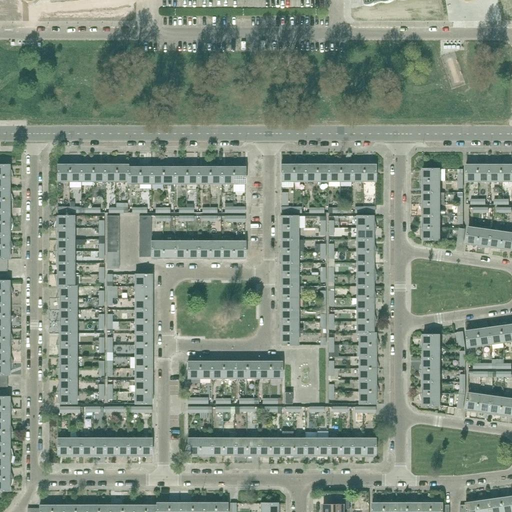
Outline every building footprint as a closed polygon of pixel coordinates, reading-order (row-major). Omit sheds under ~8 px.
[(0,177),(9,177),(9,165),(0,165),(0,177)] [(57,182),(69,182),(69,165),(57,165),(57,182)] [(69,182),(81,182),(81,165),(69,165),(69,182)] [(81,182),(92,182),(92,165),(81,165),(81,182)] [(92,182),(104,182),(104,165),(92,165),(92,182)] [(104,182),(116,182),(116,165),(104,165),(104,182)] [(128,182),(128,168),(128,165),(116,165),(116,182),(128,182)] [(281,182),(293,182),(293,165),(281,165),(281,182)] [(293,182),(305,182),(305,165),(293,165),(293,182)] [(305,182),(316,182),(316,165),(305,165),(305,182)] [(316,182),(328,182),(328,165),(316,165),(316,182)] [(328,182),(340,182),(340,165),(328,165),(328,182)] [(340,182),(351,182),(351,165),(340,165),(340,182)] [(363,165),(351,165),(351,182),(363,182),(363,165)] [(363,165),(363,182),(375,182),(375,165),(363,165)] [(466,182),(478,182),(478,165),(466,165),(466,182)] [(478,182),(490,182),(490,165),(478,165),(478,182)] [(501,182),(501,165),(490,165),(490,182),(501,182)] [(501,182),(511,182),(511,165),(501,165),(501,182)] [(127,185),(139,185),(139,168),(128,168),(128,182),(127,185)] [(139,185),(151,185),(151,168),(139,168),(139,185)] [(151,185),(163,185),(163,168),(151,168),(151,185)] [(163,185),(174,185),(174,168),(163,168),(163,185)] [(174,185),(186,185),(186,168),(174,168),(174,185)] [(186,185),(198,185),(198,168),(186,168),(186,185)] [(198,185),(209,185),(209,168),(198,168),(198,185)] [(209,185),(221,185),(221,168),(209,168),(209,185)] [(221,185),(233,185),(233,168),(221,168),(221,185)] [(233,185),(245,184),(245,168),(233,168),(233,185)] [(423,181),(440,181),(440,169),(423,169),(423,181)] [(0,188),(9,189),(9,177),(0,177),(0,188)] [(440,193),(440,181),(423,181),(423,193),(440,193)] [(0,200),(9,201),(9,189),(0,188),(0,200)] [(440,205),(440,193),(423,193),(423,205),(440,205)] [(0,212),(9,212),(9,201),(0,200),(0,212)] [(440,216),(440,205),(423,205),(423,216),(440,216)] [(0,224),(9,224),(9,212),(0,212),(0,224)] [(440,228),(440,216),(423,216),(423,228),(440,228)] [(77,217),(74,217),(57,217),(57,229),(74,229),(74,221),(77,221),(77,217)] [(297,229),(297,217),(281,217),(281,229),(297,229)] [(356,229),(373,229),(373,217),(356,217),(356,229)] [(0,235),(9,236),(9,224),(0,224),(0,235)] [(478,246),(480,229),(468,227),(466,244),(478,246)] [(440,240),(440,228),(423,228),(423,240),(440,240)] [(77,236),(74,236),(74,229),(57,229),(57,240),(77,240),(77,236)] [(281,241),(297,241),(297,229),(281,229),(281,241)] [(356,240),(373,240),(373,229),(356,229),(356,240)] [(489,247),(492,231),(480,229),(478,246),(489,247)] [(501,249),(503,232),(492,231),(489,247),(501,249)] [(511,250),(511,233),(503,232),(501,249),(511,250)] [(0,247),(9,247),(9,236),(0,235),(0,247)] [(73,244),(77,244),(77,240),(57,240),(57,252),(73,252),(73,244)] [(373,252),(373,248),(373,240),(356,240),(356,252),(373,252)] [(297,252),(297,248),(297,241),(281,241),(281,252),(297,252)] [(163,259),(163,248),(163,242),(151,242),(151,246),(151,252),(151,258),(151,259),(163,259)] [(174,259),(174,248),(174,242),(163,242),(163,248),(163,259),(174,259)] [(186,259),(186,248),(186,242),(174,242),(174,248),(174,259),(186,259)] [(198,259),(198,248),(198,242),(186,242),(186,248),(186,259),(198,259)] [(209,259),(209,248),(209,242),(198,242),(198,248),(198,259),(209,259)] [(221,259),(221,248),(221,242),(209,242),(209,248),(209,259),(221,259)] [(233,259),(233,248),(233,242),(221,242),(221,248),(221,259),(233,259)] [(245,259),(245,242),(233,242),(233,248),(233,259),(245,259)] [(9,260),(9,247),(0,247),(0,259),(7,260),(9,260)] [(57,264),(73,264),(73,252),(57,252),(57,264)] [(281,264),(297,264),(297,252),(281,252),(281,264)] [(356,264),(373,264),(373,252),(356,252),(356,264)] [(57,275),(73,275),(73,264),(57,264),(57,275)] [(281,276),(297,276),(297,264),(281,264),(281,276)] [(356,275),(373,275),(373,264),(356,264),(356,275)] [(73,287),(73,275),(57,275),(57,287),(59,287),(73,287)] [(151,287),(151,275),(135,275),(135,287),(151,287)] [(356,287),(373,287),(373,275),(356,275),(356,287)] [(281,287),(297,287),(297,276),(281,276),(281,287)] [(9,281),(7,281),(0,281),(0,293),(9,293),(9,281)] [(76,299),(76,287),(73,287),(59,287),(59,299),(76,299)] [(135,299),(151,299),(151,287),(135,287),(135,299)] [(281,299),(297,299),(297,287),(281,287),(281,299)] [(356,299),(373,299),(373,287),(356,287),(356,299)] [(0,304),(9,305),(9,293),(0,293),(0,304)] [(59,310),(76,310),(76,299),(59,299),(59,310)] [(135,310),(151,310),(151,299),(135,299),(135,310)] [(281,311),(297,311),(297,299),(281,299),(281,311)] [(356,311),(373,311),(373,299),(356,299),(356,311)] [(0,316),(9,316),(9,305),(0,304),(0,316)] [(59,322),(76,322),(76,310),(59,310),(59,322)] [(135,322),(151,322),(151,310),(135,310),(135,322)] [(281,322),(298,322),(297,311),(281,311),(281,322)] [(356,322),(373,322),(373,311),(356,311),(356,322)] [(0,328),(9,328),(9,316),(0,316),(0,328)] [(59,334),(76,334),(76,322),(59,322),(59,334)] [(135,334),(151,334),(151,322),(135,322),(135,334)] [(281,334),(298,334),(298,322),(281,322),(281,334)] [(373,334),(373,333),(373,322),(356,322),(356,334),(358,334),(373,334)] [(503,343),(511,341),(511,325),(501,327),(503,343)] [(492,345),(503,343),(501,327),(490,328),(492,345)] [(0,340),(9,340),(9,328),(0,328),(0,340)] [(480,346),(492,345),(490,328),(478,330),(480,346)] [(468,348),(480,346),(478,330),(466,332),(468,348)] [(375,345),(375,333),(373,333),(373,334),(358,334),(358,345),(375,345)] [(59,345),(76,345),(76,334),(59,334),(59,345)] [(135,346),(151,346),(151,334),(135,334),(135,346)] [(281,346),(298,346),(298,334),(281,334),(281,346)] [(423,347),(440,347),(440,335),(423,335),(423,347)] [(0,351),(9,352),(9,340),(0,340),(0,351)] [(59,357),(76,357),(76,345),(59,345),(59,357)] [(375,357),(375,345),(358,345),(358,357),(375,357)] [(135,357),(151,357),(151,346),(135,346),(135,357)] [(423,359),(440,359),(440,347),(423,347),(423,359)] [(0,363),(9,363),(9,352),(0,351),(0,363)] [(59,369),(76,369),(76,357),(59,357),(59,369)] [(135,369),(151,369),(151,357),(135,357),(135,369)] [(375,369),(375,357),(358,357),(358,369),(375,369)] [(423,370),(440,370),(440,359),(423,359),(423,370)] [(187,379),(199,379),(199,362),(187,362),(187,379)] [(199,379),(211,379),(211,362),(199,362),(199,379)] [(211,379),(222,379),(223,362),(211,362),(211,379)] [(222,379),(234,379),(234,362),(223,362),(222,379)] [(234,379),(246,379),(246,362),(234,362),(234,379)] [(246,379),(258,379),(258,362),(246,362),(246,379)] [(258,379),(270,379),(270,362),(258,362),(258,379)] [(270,379),(281,379),(282,362),(270,362),(270,379)] [(0,375),(7,376),(9,376),(9,363),(0,363),(0,375)] [(59,381),(76,381),(76,369),(59,369),(59,381)] [(135,381),(151,381),(151,369),(135,369),(135,381)] [(375,380),(375,369),(358,369),(358,380),(375,380)] [(440,382),(440,370),(423,370),(423,382),(440,382)] [(375,392),(375,380),(358,380),(359,392),(375,392)] [(59,392),(76,392),(76,381),(59,381),(59,392)] [(135,392),(151,392),(151,381),(135,381),(135,392)] [(440,394),(440,382),(423,382),(423,394),(440,394)] [(59,404),(76,404),(76,392),(59,392),(59,404)] [(135,404),(151,404),(151,392),(135,392),(135,400),(131,400),(131,404),(135,404)] [(375,404),(375,392),(359,392),(359,400),(355,400),(355,404),(358,404),(375,404)] [(478,411),(480,395),(468,393),(466,410),(478,411)] [(440,406),(440,394),(423,394),(423,406),(440,406)] [(489,413),(492,397),(480,395),(478,411),(489,413)] [(7,397),(0,397),(0,409),(9,409),(9,397),(7,397)] [(501,415),(503,398),(492,397),(489,413),(501,415)] [(511,416),(511,399),(503,398),(501,415),(511,416)] [(0,420),(9,421),(9,409),(0,409),(0,420)] [(0,432),(9,433),(9,421),(0,420),(0,432)] [(0,444),(9,444),(9,433),(0,432),(0,444)] [(305,439),(305,435),(301,435),(301,439),(293,439),(293,456),(305,456),(305,439)] [(57,456),(69,456),(69,439),(57,439),(57,456)] [(81,456),(81,439),(69,439),(69,456),(81,456)] [(81,456),(93,456),(93,439),(81,439),(81,456)] [(104,456),(104,439),(93,439),(93,456),(104,456)] [(104,456),(116,456),(116,439),(104,439),(104,456)] [(116,456),(128,456),(128,439),(116,439),(116,456)] [(139,456),(139,439),(128,439),(128,456),(139,456)] [(139,456),(151,456),(151,439),(139,439),(139,456)] [(199,456),(199,439),(187,439),(187,456),(199,456)] [(211,456),(211,439),(199,439),(199,456),(211,456)] [(223,456),(223,439),(211,439),(211,456),(223,456)] [(235,456),(235,439),(223,439),(223,456),(235,456)] [(246,456),(246,439),(235,439),(235,456),(246,456)] [(258,456),(258,439),(246,439),(246,456),(258,456)] [(270,456),(270,439),(258,439),(258,456),(270,456)] [(281,456),(281,439),(270,439),(270,456),(281,456)] [(293,456),(293,439),(281,439),(281,456),(293,456)] [(316,456),(316,439),(305,439),(305,456),(316,456)] [(328,456),(328,439),(316,439),(316,456),(328,456)] [(340,456),(340,439),(328,439),(328,456),(340,456)] [(351,456),(351,439),(340,439),(340,456),(351,456)] [(363,456),(363,439),(351,439),(351,456),(363,456)] [(375,456),(375,439),(363,439),(363,456),(375,456)] [(0,455),(9,456),(9,444),(0,444),(0,455)] [(0,467),(9,467),(9,456),(0,455),(0,467)] [(0,479),(9,479),(9,467),(0,467),(0,479)] [(0,491),(9,491),(9,479),(0,479),(0,491)] [(503,511),(511,511),(511,496),(501,498),(503,511)] [(491,511),(503,511),(501,498),(490,500),(491,511)] [(343,511),(344,510),(350,509),(350,499),(332,499),(335,499),(335,505),(323,505),(323,511),(343,511)] [(479,511),(491,511),(490,500),(478,502),(479,511)] [(479,511),(478,502),(466,503),(466,505),(467,511),(479,511)] [(179,511),(191,511),(192,503),(180,504),(179,511)] [(203,511),(203,503),(192,503),(191,511),(203,511)] [(203,511),(215,511),(215,503),(203,503),(203,511)] [(226,511),(227,504),(215,503),(215,511),(226,511)] [(396,511),(407,511),(408,503),(396,504),(396,511)] [(407,511),(419,511),(420,503),(408,503),(407,511)] [(419,511),(431,511),(431,503),(420,503),(419,511)] [(443,511),(443,505),(443,503),(431,503),(431,511),(443,511)]
